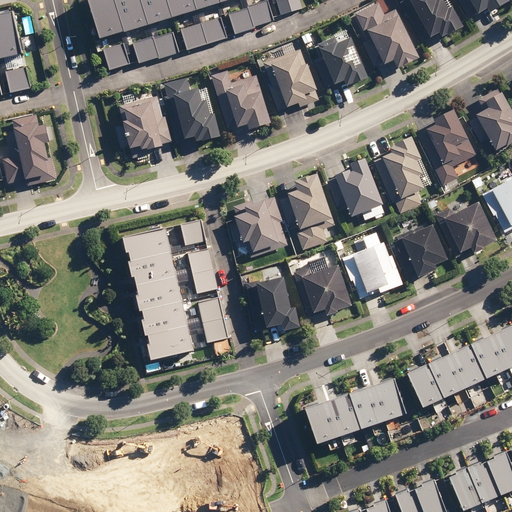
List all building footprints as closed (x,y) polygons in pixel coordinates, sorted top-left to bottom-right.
[(96,0),(108,38),(112,37),(114,47),(107,49),(113,70),(134,63),(127,42),(135,40),(142,64),(183,51),(176,31),(184,28),(191,50),(232,37),(226,16),(233,14),(239,34),(279,22),(272,0),(278,0),(284,15),(307,8),(304,0),(96,0)] [(427,42),(446,31),(449,37),(454,34),(454,35),(470,26),(459,6),(454,9),(448,0),(406,0),(407,0),(404,2),(427,42)] [(511,0),(462,0),(473,18),(483,12),(485,14),(494,8),(497,13),(511,3),(511,0)] [(384,4),(360,14),(367,31),(372,29),(375,38),(366,42),(376,67),(390,62),(391,64),(400,60),(403,69),(426,60),(405,8),(388,15),(384,4)] [(0,95),(4,94),(0,75),(0,60),(7,59),(15,92),(35,87),(31,70),(33,69),(19,9),(6,12),(7,15),(0,16),(0,95)] [(310,31),(302,35),(309,46),(317,41),(310,31)] [(374,77),(356,37),(341,44),(337,36),(322,43),(329,58),(318,63),(328,86),(339,82),(340,84),(351,79),(354,86),(374,77)] [(267,62),(276,87),(273,88),(281,112),(313,101),(314,103),(323,100),(319,91),(323,90),(314,63),(308,65),(302,49),(267,62)] [(221,64),(210,69),(232,129),(243,126),(243,128),(253,125),(255,129),(278,122),(267,91),(264,92),(259,76),(249,79),(245,69),(233,73),(232,69),(224,72),(221,64)] [(189,77),(167,83),(170,96),(167,97),(180,142),(201,136),(203,142),(226,135),(220,113),(217,114),(213,99),(207,101),(204,87),(193,90),(189,77)] [(465,105),(482,142),(494,137),(500,150),(511,143),(511,96),(509,90),(503,93),(500,88),(465,105)] [(124,103),(127,125),(116,126),(119,149),(133,147),(135,158),(152,155),(151,150),(168,147),(167,142),(175,141),(172,118),(163,120),(161,108),(163,108),(162,98),(124,103)] [(431,129),(421,134),(446,185),(462,178),(456,165),(453,167),(450,162),(465,155),(467,159),(478,154),(471,139),(474,137),(460,108),(439,118),(440,122),(430,127),(431,129)] [(43,127),(41,115),(16,118),(17,130),(22,130),(23,141),(11,142),(13,157),(8,157),(10,182),(28,180),(29,186),(36,185),(36,177),(53,175),(52,161),(53,161),(51,141),(54,141),(53,126),(43,127)] [(396,152),(378,159),(399,213),(423,204),(418,192),(431,187),(425,172),(429,171),(424,158),(427,157),(417,133),(393,143),(396,152)] [(388,202),(368,155),(355,161),(357,168),(349,171),(349,169),(340,173),(341,175),(329,180),(341,207),(351,203),(356,215),(388,202)] [(324,172),(279,186),(291,224),(302,220),(305,228),(299,230),(305,250),(331,242),(324,221),(338,216),(324,172)] [(511,178),(484,193),(495,214),(498,212),(507,231),(511,228),(511,178)] [(272,196),(236,205),(246,241),(255,239),(256,245),(251,246),(253,255),(262,252),(262,250),(282,244),(283,247),(290,245),(283,221),(286,220),(280,198),(273,200),(272,196)] [(503,238),(483,200),(470,207),(465,197),(448,206),(449,208),(437,215),(459,257),(467,252),(466,250),(476,245),(479,252),(490,246),(489,245),(503,238)] [(209,240),(204,218),(184,223),(189,244),(209,240)] [(452,257),(437,221),(426,226),(426,224),(397,237),(404,251),(399,253),(410,278),(421,273),(422,276),(443,267),(440,262),(452,257)] [(171,225),(127,236),(131,250),(135,249),(137,258),(133,259),(137,276),(141,275),(145,292),(141,293),(145,309),(148,308),(150,317),(147,318),(150,332),(154,331),(157,341),(153,342),(157,359),(201,349),(171,225)] [(388,239),(345,257),(352,279),(356,278),(363,298),(377,292),(378,295),(406,283),(388,239)] [(200,293),(221,287),(211,248),(190,254),(200,293)] [(293,268),(310,318),(321,314),(320,311),(330,307),(332,313),(358,304),(343,261),(330,266),(327,256),(293,268)] [(287,320),(288,328),(306,323),(301,304),(296,305),(288,272),(249,282),(261,327),(287,320)] [(224,296),(202,302),(211,342),(232,337),(224,297),(224,296)] [(422,406),(511,365),(511,332),(509,327),(407,373),(422,406)] [(319,442),(403,414),(394,379),(307,407),(319,442)] [(17,418),(0,405),(0,439),(1,440),(17,418)] [(244,444),(237,419),(195,431),(201,456),(244,444)] [(72,443),(25,422),(14,447),(61,468),(72,443)] [(192,459),(185,434),(143,445),(149,470),(192,459)] [(131,447),(80,442),(78,468),(128,473),(131,447)] [(482,460),(455,472),(456,474),(449,478),(464,511),(511,488),(511,465),(505,450),(493,455),(494,457),(482,462),(482,460)] [(248,495),(240,467),(200,477),(208,506),(248,495)] [(66,511),(75,492),(30,472),(19,496),(53,511),(66,511)] [(447,511),(434,478),(424,482),(425,485),(414,489),(413,487),(400,492),(407,511),(447,511)] [(184,511),(190,511),(183,482),(143,492),(147,511),(184,511)] [(130,511),(132,499),(91,494),(88,511),(130,511)] [(398,511),(392,496),(380,500),(381,503),(368,507),(367,505),(353,510),(353,511),(398,511)]
